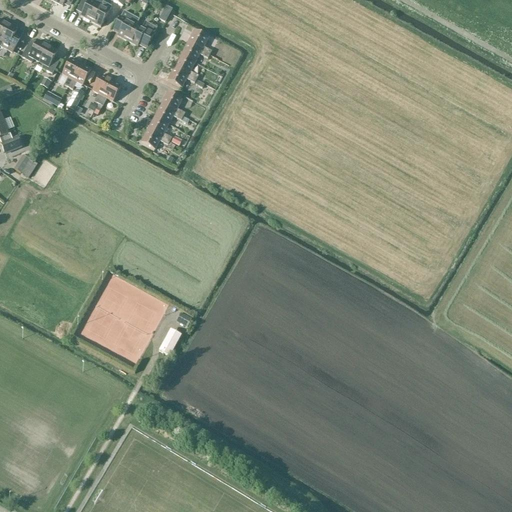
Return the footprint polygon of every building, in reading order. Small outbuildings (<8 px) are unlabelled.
[(80,17),(90,23),(102,2),(97,0),(82,0),(77,9),(83,12),(80,17)] [(102,2),(90,23),(100,28),(112,8),(102,2)] [(136,27),(139,21),(134,18),(124,12),(115,29),(120,32),(117,37),(127,43),(136,27)] [(141,30),(136,27),(127,43),(137,48),(140,43),(148,47),(157,30),(145,23),(141,30)] [(0,47),(12,54),(20,40),(15,37),(18,31),(8,26),(0,39),(0,47)] [(209,57),(216,61),(218,56),(203,48),(208,40),(194,32),(187,45),(209,57)] [(39,64),(48,47),(37,42),(35,47),(29,44),(21,59),(31,64),(33,61),(39,64)] [(207,60),(209,57),(187,45),(181,57),(195,65),(199,56),(207,60)] [(58,53),(48,47),(39,64),(44,66),(42,70),(52,76),(60,61),(55,58),(58,53)] [(190,73),(195,65),(181,57),(174,69),(196,81),(198,78),(190,73)] [(70,60),(58,83),(68,89),(81,66),(70,60)] [(81,66),(68,89),(73,92),(77,84),(83,87),(91,71),(81,66)] [(194,85),(196,81),(174,69),(167,82),(181,90),(186,81),(194,85)] [(94,103),(98,105),(111,82),(101,76),(92,92),(98,96),(94,103)] [(50,84),(44,80),(40,87),(47,91),(50,84)] [(111,82),(98,105),(103,108),(107,100),(113,104),(121,88),(111,82)] [(54,93),(48,90),(43,100),(49,103),(54,93)] [(67,108),(74,112),(82,98),(75,94),(67,108)] [(161,107),(183,119),(185,115),(177,111),(182,102),(168,94),(161,107)] [(187,126),(189,122),(184,119),(184,120),(183,119),(161,107),(154,119),(168,127),(173,118),(187,126)] [(17,138),(12,140),(10,135),(9,135),(0,114),(0,141),(1,145),(0,144),(0,146),(4,156),(22,149),(17,138)] [(163,135),(168,127),(154,119),(148,131),(169,143),(171,140),(163,135)] [(167,147),(169,143),(148,131),(141,144),(155,152),(159,143),(167,147)] [(181,143),(174,139),(171,144),(178,148),(181,143)] [(22,157),(14,170),(29,180),(37,167),(22,157)] [(190,321),(182,317),(179,322),(187,326),(190,321)] [(180,338),(170,332),(158,353),(169,359),(180,338)]
